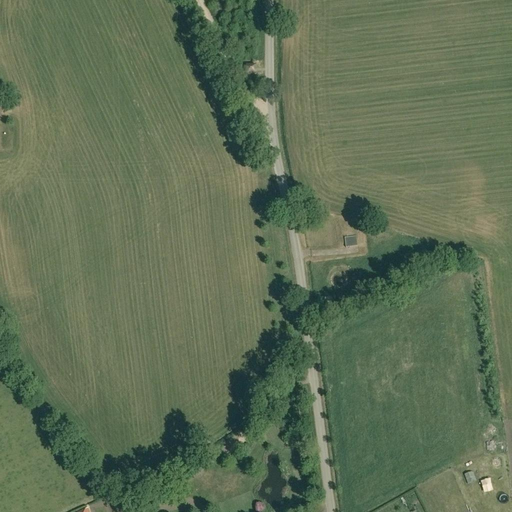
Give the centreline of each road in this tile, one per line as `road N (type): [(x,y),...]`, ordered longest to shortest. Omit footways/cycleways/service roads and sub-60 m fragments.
road 1 (unclassified): [(331,511),(272,118),(271,0)]
road 2 (track): [(279,164),(198,0)]
